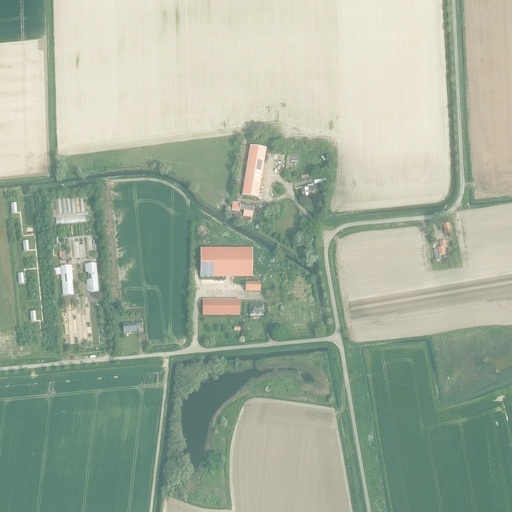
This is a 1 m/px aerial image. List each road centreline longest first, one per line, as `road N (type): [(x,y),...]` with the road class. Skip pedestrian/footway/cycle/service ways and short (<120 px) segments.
road 1 (unclassified): [(339,338),(325,252),(330,236),(348,225),(439,215),(459,201),(452,0)]
road 2 (unclassified): [(0,369),(339,338)]
road 3 (unclassified): [(368,511),(339,338)]
